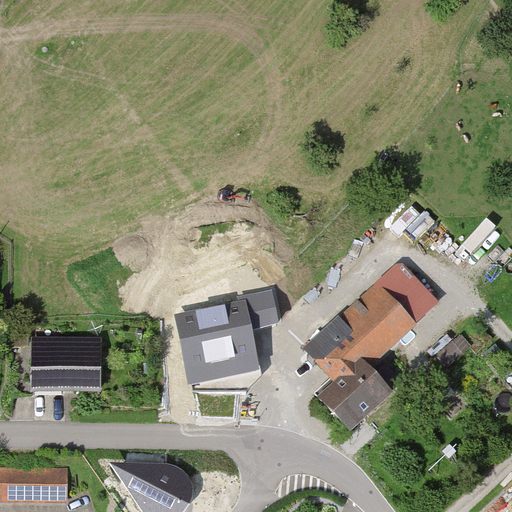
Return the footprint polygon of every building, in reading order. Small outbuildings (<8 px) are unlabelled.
[(381,290),(310,352),(341,388),(322,405),(347,434),(389,397),(375,382),(378,379),(367,366),(413,326),(381,290)] [(241,310),(180,321),(194,394),(248,394),(253,360),(249,340),(247,332),(279,326),(272,293),(240,300),(241,310)] [(14,326),(14,344),(27,344),(28,327),(14,326)] [(451,366),(472,345),(461,334),(440,355),(451,366)] [(100,344),(34,344),(34,393),(100,393),(100,344)] [(0,501),(67,503),(67,471),(0,469),(0,501)] [(161,472),(119,471),(145,511),(184,511),(189,506),(190,493),(185,481),(174,473),(161,472)]
